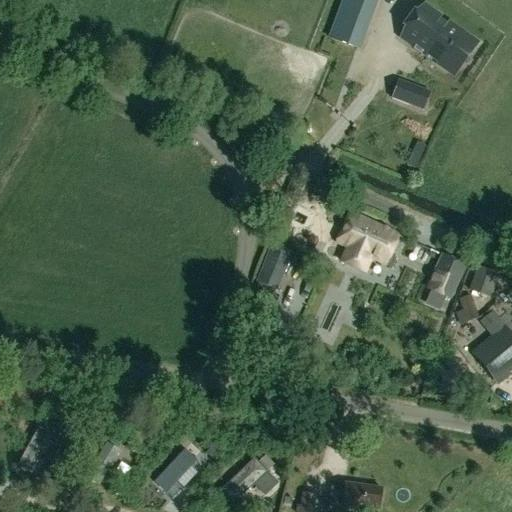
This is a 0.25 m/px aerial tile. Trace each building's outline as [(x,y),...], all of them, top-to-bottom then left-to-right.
[(342,0),(328,38),(356,49),(373,0),(342,0)] [(475,44),(423,8),(418,15),(417,14),(406,31),(402,37),(414,46),(412,50),(420,55),(422,52),(426,55),(427,53),(438,61),(437,63),(453,75),(454,73),(473,45),(474,46),(475,44)] [(436,78),(403,66),(398,80),(431,92),(436,78)] [(391,99),(408,105),(414,87),(398,81),(391,99)] [(396,123),(403,108),(381,97),(374,112),(396,123)] [(429,109),(420,142),(433,146),(442,112),(429,109)] [(385,138),(390,127),(375,122),(371,132),(385,138)] [(385,257),(395,237),(347,213),(333,242),(343,247),(336,261),(359,273),(366,258),(381,266),(382,264),(386,266),(390,259),(385,257)] [(270,245),(257,279),(279,287),(291,253),(270,245)] [(449,301),(465,266),(441,255),(425,290),(449,301)] [(476,267),(468,292),(490,299),(498,275),(476,267)] [(462,311),(473,307),(469,296),(458,300),(462,311)] [(511,323),(507,317),(499,323),(492,315),(482,324),(493,338),(473,355),(497,384),(511,372),(511,340),(511,339),(511,323)] [(421,334),(414,350),(426,355),(432,339),(421,334)] [(106,453),(95,475),(107,482),(118,459),(106,453)] [(344,484),(342,500),(328,499),(326,511),(331,511),(362,511),(363,508),(378,510),(381,489),(344,484)] [(312,511),(315,496),(300,493),(297,511),(312,511)]
